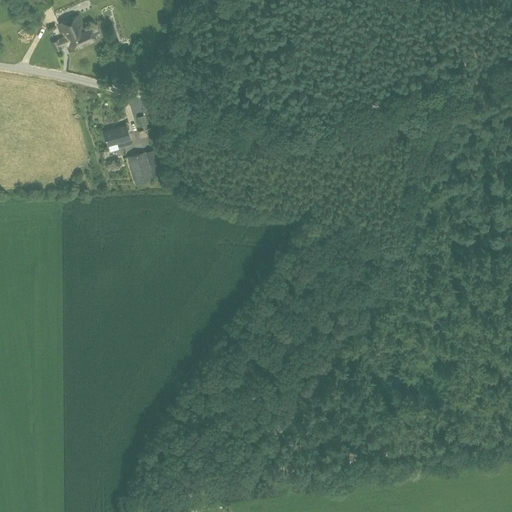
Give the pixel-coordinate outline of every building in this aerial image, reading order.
[(21,0),(26,12),(45,4),(53,1),(52,0),(21,0)] [(65,36),(54,41),(52,42),(55,50),(67,45),(70,50),(96,38),(91,27),(86,29),(80,15),(59,24),(65,36)] [(126,125),(104,131),(108,145),(110,151),(114,149),(120,148),(119,147),(126,145),(125,141),(124,140),(131,139),(126,125)] [(143,138),(136,141),(139,147),(146,144),(143,138)] [(154,179),(153,177),(163,175),(156,149),(127,156),(136,184),(154,179)]
